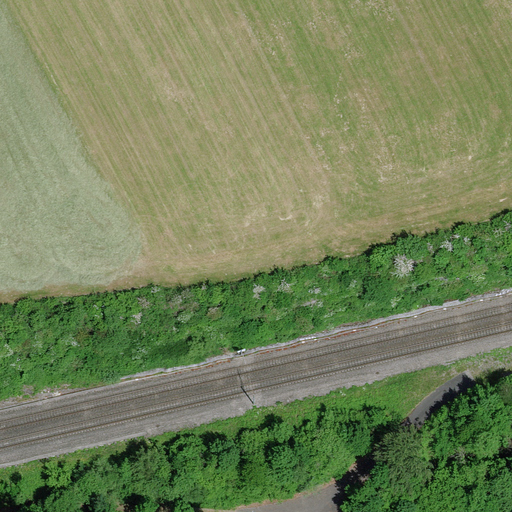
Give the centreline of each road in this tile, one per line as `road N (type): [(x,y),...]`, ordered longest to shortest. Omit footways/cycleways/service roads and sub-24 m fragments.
road 1 (track): [(323,511),(373,454),(463,377)]
road 2 (track): [(181,511),(67,501),(9,511)]
